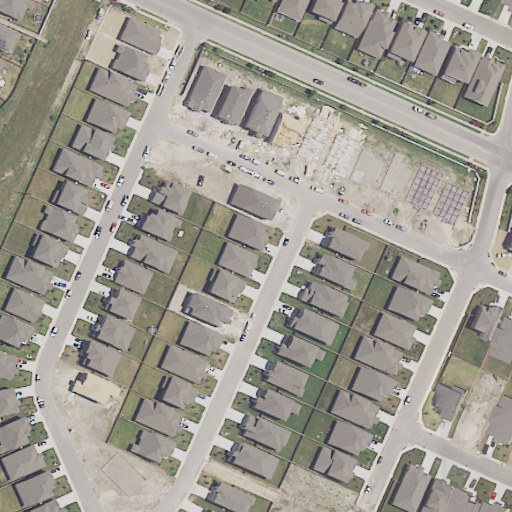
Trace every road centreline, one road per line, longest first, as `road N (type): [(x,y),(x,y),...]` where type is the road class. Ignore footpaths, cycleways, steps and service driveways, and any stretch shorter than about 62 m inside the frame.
road 1 (residential): [(103,511),(51,392),(213,25)]
road 2 (residential): [(157,0),(511,161)]
road 3 (residential): [(165,130),(511,283)]
road 4 (residential): [(380,511),(495,256),(511,180)]
road 5 (residential): [(181,511),(324,200)]
